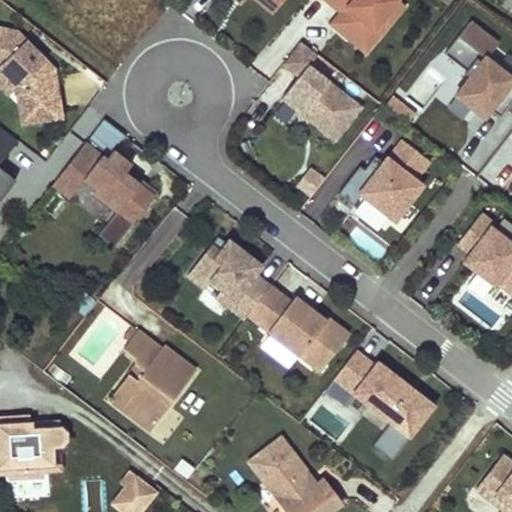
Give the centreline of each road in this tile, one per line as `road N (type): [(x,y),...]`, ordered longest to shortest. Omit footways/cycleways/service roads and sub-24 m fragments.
road 1 (residential): [(501,395),(203,164),(180,97)]
road 2 (residential): [(407,511),(501,395)]
